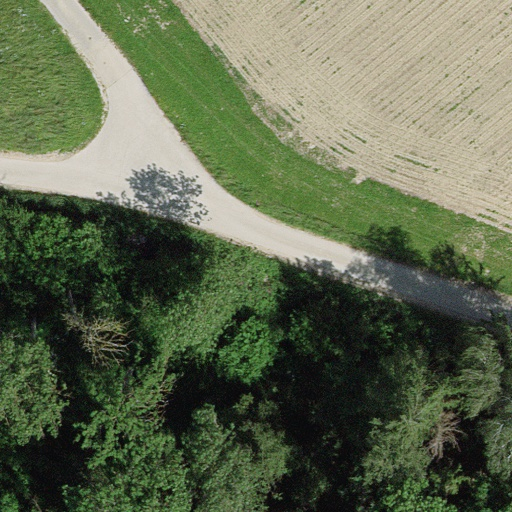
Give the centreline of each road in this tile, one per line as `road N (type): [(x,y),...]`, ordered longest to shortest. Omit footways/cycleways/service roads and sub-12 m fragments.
road 1 (track): [(0,185),(176,197),(511,312)]
road 2 (track): [(55,0),(108,64),(176,197)]
